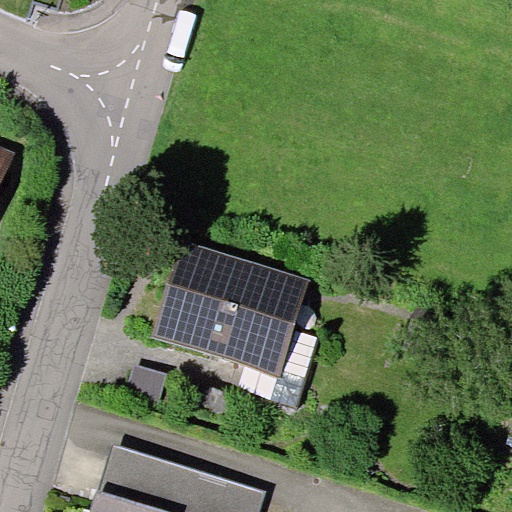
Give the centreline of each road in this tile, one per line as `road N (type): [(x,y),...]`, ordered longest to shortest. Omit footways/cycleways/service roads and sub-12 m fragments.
road 1 (residential): [(120,93),(8,511)]
road 2 (residential): [(0,45),(120,93)]
